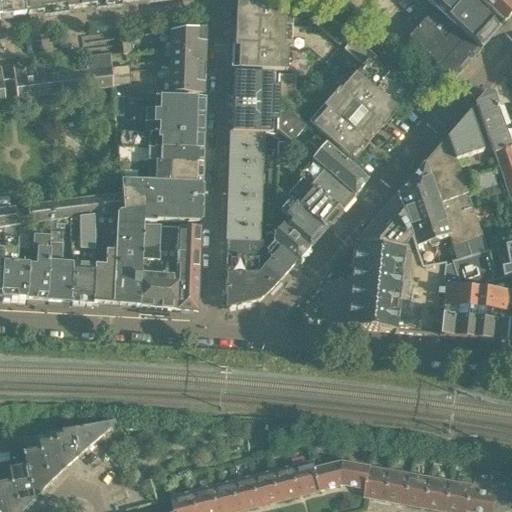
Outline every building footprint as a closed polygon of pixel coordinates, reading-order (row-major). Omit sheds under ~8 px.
[(0,0),(0,18),(25,15),(24,12),(22,0),(0,0)] [(22,0),(24,12),(27,12),(27,15),(143,0),(22,0)] [(424,0),(434,9),(479,51),(497,30),(466,0),(424,0)] [(511,12),(511,6),(505,0),(478,0),(503,23),(511,12)] [(236,3),(233,70),(286,72),(289,5),(236,3)] [(453,81),(479,51),(434,9),(407,39),(453,81)] [(348,35),(322,13),(312,23),(339,46),(348,35)] [(169,32),(169,52),(204,53),(205,28),(169,32)] [(129,37),(121,38),(120,39),(122,55),(132,54),(129,37)] [(368,59),(372,62),(375,58),(353,39),(343,50),(362,66),(368,59)] [(204,73),(204,53),(169,52),(168,73),(204,73)] [(64,60),(68,94),(112,89),(109,54),(85,58),(86,71),(73,73),(72,59),(64,60)] [(394,81),(372,62),(368,59),(362,66),(340,91),(338,90),(322,108),(323,110),(309,126),(351,161),(364,145),(366,146),(382,128),(380,126),(408,93),(394,81)] [(16,100),(68,94),(64,60),(56,61),(57,75),(44,76),(42,63),(34,64),(35,77),(25,79),(24,65),(12,67),(16,100)] [(111,69),(112,78),(129,76),(128,67),(111,69)] [(203,95),(204,73),(168,73),(167,93),(203,95)] [(265,135),(268,136),(276,136),(277,132),(277,114),(278,104),(279,75),(233,74),(231,134),(265,135)] [(295,76),(279,75),(278,104),(289,114),(293,117),(295,76)] [(130,85),(129,76),(112,78),(113,86),(130,85)] [(511,205),(511,150),(492,95),(485,93),(475,105),(493,154),(511,206),(511,205)] [(147,135),(163,136),(202,137),(203,101),(161,99),(161,113),(146,112),(145,135),(147,135)] [(468,113),(447,138),(455,162),(466,158),(482,152),(469,114),(468,113)] [(277,114),(277,132),(292,144),(306,128),(293,117),(289,114),(277,114)] [(116,134),(117,149),(201,152),(202,137),(163,136),(147,135),(116,134)] [(265,140),(265,135),(231,134),(227,243),(259,243),(260,219),(262,219),(263,210),(260,210),(261,185),(264,185),(264,176),(262,176),(262,155),(265,155),(265,151),(263,151),(263,140),(265,140)] [(277,136),(276,136),(268,136),(268,146),(276,147),(277,136)] [(311,161),(312,162),(323,172),(352,197),(366,181),(314,136),(308,143),(310,144),(318,152),(311,161)] [(467,257),(476,255),(482,253),(486,251),(470,203),(455,209),(452,200),(467,195),(457,169),(458,169),(455,162),(447,138),(422,166),(447,237),(451,248),(463,244),(467,257)] [(285,157),(285,144),(277,144),(277,157),(285,157)] [(201,167),(201,152),(117,149),(118,164),(201,167)] [(276,162),(276,159),(276,151),(268,150),(268,161),(276,162)] [(455,162),(458,169),(469,165),(468,162),(466,158),(455,162)] [(323,172),(312,162),(305,171),(300,167),(295,174),(309,186),(310,187),(323,172)] [(200,186),(201,167),(118,164),(120,183),(200,186)] [(422,166),(408,182),(431,246),(435,245),(434,242),(447,237),(422,166)] [(266,191),(275,191),(276,170),(267,170),(266,191)] [(474,177),(478,191),(496,185),(492,171),(474,177)] [(339,212),(352,197),(323,172),(310,187),(309,186),(339,212)] [(438,265),(431,246),(408,182),(395,197),(395,198),(421,269),(422,269),(438,265)] [(199,224),(200,186),(120,183),(121,194),(122,213),(116,214),(91,217),(93,253),(89,305),(111,307),(137,309),(140,228),(142,227),(142,224),(155,224),(156,223),(199,224)] [(324,230),(339,212),(309,186),(303,194),(306,197),(298,206),(295,204),(294,204),(324,230)] [(324,230),(294,204),(281,193),(275,202),(275,204),(281,209),(279,212),(284,216),(283,217),(287,220),(288,220),(290,222),(285,228),(289,232),(289,233),(307,249),(324,230)] [(26,206),(27,209),(28,225),(33,224),(49,222),(69,220),(78,219),(91,217),(116,214),(122,213),(121,194),(26,206)] [(422,269),(421,269),(395,198),(355,245),(353,244),(345,330),(346,330),(346,329),(393,334),(393,335),(394,335),(394,334),(437,339),(443,284),(445,263),(438,265),(422,269)] [(274,205),(266,204),(264,225),(273,225),(274,205)] [(0,228),(3,228),(17,226),(15,211),(15,208),(0,209),(0,228)] [(17,226),(18,226),(28,225),(27,209),(15,211),(17,226)] [(93,253),(91,217),(78,219),(78,250),(77,266),(71,265),(67,304),(89,305),(93,253)] [(69,240),(69,220),(49,222),(43,302),(67,304),(71,265),(71,258),(69,240)] [(2,249),(1,268),(0,280),(0,299),(43,302),(49,222),(33,224),(31,252),(35,252),(34,267),(16,266),(18,226),(17,226),(3,228),(2,241),(2,249)] [(295,264),(307,249),(289,233),(289,232),(285,228),(281,225),(276,231),(273,228),(272,244),(295,264)] [(140,228),(137,309),(174,312),(175,267),(157,266),(157,276),(140,275),(141,262),(158,263),(159,255),(158,255),(159,228),(142,227),(140,228)] [(177,228),(175,267),(174,312),(196,314),(199,229),(177,228)] [(227,243),(225,279),(240,279),(245,306),(257,303),(265,297),(256,275),(261,270),(261,243),(259,243),(227,243)] [(278,283),(295,264),(272,244),(264,243),(264,244),(267,250),(265,253),(271,258),(262,269),(278,283)] [(502,279),(507,277),(511,275),(511,244),(494,250),(502,279)] [(482,253),(476,255),(467,257),(451,261),(456,281),(443,284),(437,339),(505,345),(510,295),(489,293),(486,285),(503,280),(502,279),(494,250),(486,251),(482,253)] [(268,295),(278,283),(262,269),(261,270),(256,275),(265,297),(268,295)] [(224,310),(245,306),(240,279),(225,279),(224,310)] [(113,424),(75,431),(80,457),(114,428),(115,427),(115,426),(115,425),(115,424),(114,424),(113,424)] [(65,471),(80,457),(75,431),(58,434),(65,471)] [(53,482),(65,471),(58,434),(25,439),(25,440),(31,468),(37,499),(53,482)] [(25,440),(0,444),(0,474),(14,472),(31,468),(25,440)] [(301,496),(322,491),(317,470),(316,470),(314,462),(294,468),(301,496)] [(322,491),(343,486),(342,464),(317,470),(322,491)] [(342,464),(343,486),(365,490),(369,469),(342,464)] [(31,468),(14,472),(21,511),(24,511),(37,499),(31,468)] [(282,501),(301,496),(294,468),(274,473),(282,501)] [(391,472),(369,469),(365,490),(364,498),(385,502),(391,472)] [(0,511),(21,511),(14,472),(0,474),(0,486),(3,501),(0,501),(0,511)] [(391,472),(385,502),(406,505),(411,476),(391,472)] [(263,506),(282,501),(274,473),(255,478),(263,506)] [(432,480),(411,476),(406,505),(427,509),(432,480)] [(243,511),(263,506),(255,478),(236,483),(243,511)] [(432,480),(427,509),(442,511),(447,511),(453,483),(432,480)] [(221,511),(239,511),(243,511),(236,483),(215,488),(221,511)] [(473,487),(453,483),(447,511),(468,511),(473,491),(473,487)] [(199,511),(221,511),(215,488),(195,493),(199,511)] [(511,497),(473,491),(468,511),(509,511),(511,498),(511,497)] [(199,511),(195,493),(173,499),(176,511),(199,511)]
